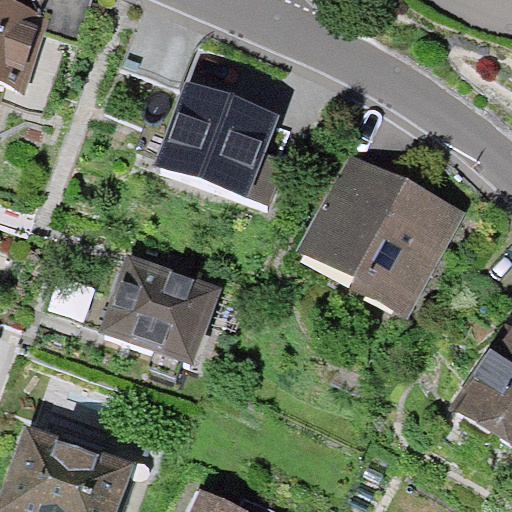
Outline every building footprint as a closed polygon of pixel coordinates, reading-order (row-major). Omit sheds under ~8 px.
[(0,91),(19,97),(46,18),(0,2),(0,91)] [(266,159),(280,119),(189,88),(161,167),(264,203),(278,164),(266,159)] [(403,332),(464,217),(356,160),(304,257),(366,289),(356,307),(403,332)] [(198,368),(226,295),(144,263),(115,336),(198,368)] [(511,447),(511,343),(496,336),(456,421),(511,447)] [(0,510),(0,511),(119,511),(135,468),(107,458),(112,444),(34,416),(0,510)] [(206,511),(270,511),(241,498),(236,508),(214,497),(206,511)]
